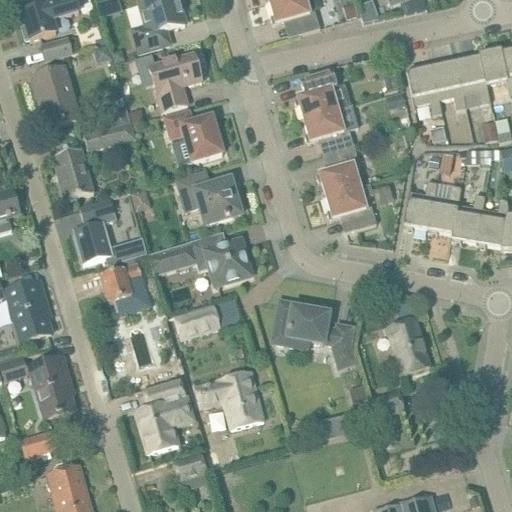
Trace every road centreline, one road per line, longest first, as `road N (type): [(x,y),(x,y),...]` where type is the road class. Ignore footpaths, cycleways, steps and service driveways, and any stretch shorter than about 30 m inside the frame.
road 1 (residential): [(131,511),(0,77)]
road 2 (residential): [(244,69),(294,243),(316,267),(502,297)]
road 3 (residential): [(244,69),(486,17)]
road 4 (residential): [(503,511),(480,433),(502,297)]
